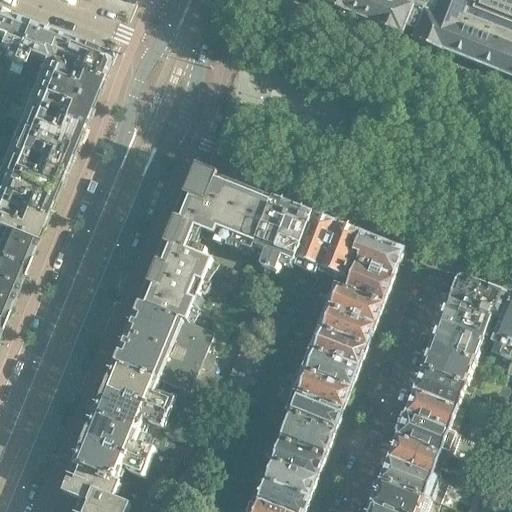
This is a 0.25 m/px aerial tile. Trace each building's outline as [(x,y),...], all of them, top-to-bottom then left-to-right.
[(419,0),(313,0),(330,7),(329,7),(335,10),(335,9),(342,12),(341,12),(347,15),(348,14),(374,25),(378,27),(400,36),(404,38),(409,26),(419,0)] [(511,0),(419,0),(409,26),(419,29),(414,41),(445,54),(445,53),(511,79),(511,0)] [(12,57),(25,25),(0,15),(0,38),(1,38),(0,40),(0,45),(6,48),(4,54),(12,57)] [(59,54),(64,41),(25,25),(12,57),(11,60),(22,64),(26,54),(43,60),(45,56),(49,57),(51,58),(53,52),(59,54)] [(110,65),(107,58),(64,41),(59,54),(72,60),(69,66),(74,67),(104,80),(110,65)] [(249,54),(248,53),(247,54),(246,54),(245,55),(244,56),(244,58),(244,59),(244,60),(245,61),(246,61),(247,62),(248,62),(249,62),(250,61),(251,61),(252,60),(252,59),(252,58),(252,57),(252,56),(251,55),(250,54),(249,54)] [(94,103),(104,80),(74,67),(72,72),(62,68),(64,63),(51,58),(49,57),(43,71),(39,70),(35,79),(94,103)] [(94,103),(35,79),(31,89),(35,91),(30,105),(44,111),(47,105),(57,109),(54,115),(84,127),(94,103)] [(375,103),(379,91),(369,87),(365,99),(375,103)] [(75,151),(84,127),(54,115),(52,121),(42,117),(44,111),(30,105),(24,119),(20,117),(16,127),(75,151)] [(75,151),(16,127),(12,137),(16,138),(10,152),(25,158),(28,152),(38,156),(35,162),(65,175),(75,151)] [(0,175),(55,198),(65,175),(35,162),(33,168),(23,164),(25,158),(10,152),(5,166),(1,165),(0,166),(0,175)] [(255,248),(274,201),(219,179),(220,176),(198,167),(176,221),(214,237),(253,253),(255,248)] [(55,198),(0,175),(0,203),(6,206),(8,200),(18,204),(16,210),(46,222),(55,198)] [(267,272),(293,209),(274,201),(255,248),(266,252),(259,269),(267,272)] [(36,246),(46,222),(16,210),(13,216),(3,212),(6,206),(0,203),(0,230),(2,232),(36,246)] [(293,263),(312,216),(293,209),(267,272),(275,275),(282,259),(293,263)] [(320,272),(338,227),(312,216),(293,263),(312,271),(313,269),(320,272)] [(190,325),(215,264),(205,260),(214,237),(176,221),(141,305),(190,325)] [(356,259),(364,237),(338,227),(320,272),(347,283),(356,259)] [(0,262),(25,272),(36,246),(2,232),(0,235),(0,262)] [(395,282),(406,254),(364,237),(356,259),(361,261),(359,267),(395,282)] [(0,293),(14,299),(25,272),(0,262),(0,293)] [(384,310),(395,282),(359,267),(348,296),(384,310)] [(503,322),(511,299),(511,296),(464,278),(460,280),(451,302),(494,319),(496,319),(503,322)] [(376,332),(384,310),(348,296),(336,291),(328,313),(376,332)] [(0,324),(3,326),(14,299),(0,293),(0,324)] [(511,361),(511,299),(503,322),(499,334),(495,342),(507,347),(503,358),(511,361)] [(486,341),(494,319),(451,302),(442,325),(486,341)] [(190,325),(141,305),(117,365),(157,381),(233,412),(255,357),(257,353),(190,325)] [(368,353),(376,332),(328,313),(320,334),(368,353)] [(499,334),(503,322),(496,319),(492,331),(499,334)] [(477,363),(486,341),(442,325),(434,347),(477,363)] [(360,374),(368,353),(320,334),(312,356),(360,374)] [(469,386),(477,363),(434,347),(426,370),(469,386)] [(352,395),(360,374),(312,356),(304,377),(352,395)] [(151,395),(157,381),(117,365),(107,390),(168,415),(175,399),(164,394),(158,397),(151,395)] [(460,408),(469,386),(426,370),(417,392),(460,408)] [(345,416),(352,395),(304,377),(296,398),(345,416)] [(500,398),(504,386),(482,377),(477,389),(500,398)] [(511,402),(511,388),(504,386),(500,398),(511,402)] [(168,415),(107,390),(97,414),(136,431),(142,417),(148,420),(151,426),(162,431),(168,415)] [(452,431),(460,408),(417,392),(409,415),(452,431)] [(337,437),(345,416),(296,398),(288,419),(337,437)] [(131,444),(136,431),(97,414),(86,439),(148,465),(154,449),(144,444),(137,447),(131,444)] [(409,415),(400,437),(443,454),(453,457),(461,435),(452,431),(409,415)] [(329,458),(337,437),(288,419),(280,440),(329,458)] [(435,476),(443,454),(400,437),(392,460),(435,476)] [(148,465),(86,439),(76,464),(116,481),(121,467),(128,470),(131,476),(141,481),(148,465)] [(321,479),(329,458),(280,440),(272,461),(321,479)] [(426,498),(435,476),(392,460),(383,482),(426,498)] [(313,500),(321,479),(272,461),(264,482),(313,500)] [(116,481),(76,464),(75,465),(76,465),(64,494),(84,502),(79,511),(130,511),(132,509),(116,502),(123,484),(116,481)] [(495,497),(503,475),(496,472),(487,494),(495,497)] [(280,511),(308,511),(313,500),(264,482),(256,503),(280,511)] [(394,511),(421,511),(426,498),(383,482),(375,505),(394,511)] [(488,511),(495,497),(487,494),(480,511),(488,511)] [(280,511),(256,503),(252,511),(280,511)]
